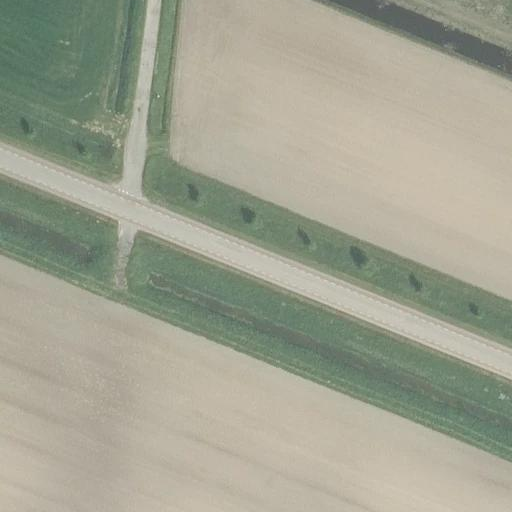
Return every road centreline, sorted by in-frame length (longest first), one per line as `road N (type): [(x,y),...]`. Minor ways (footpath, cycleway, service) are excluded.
road 1 (secondary): [(511,370),(0,161)]
road 2 (track): [(128,212),(152,0)]
